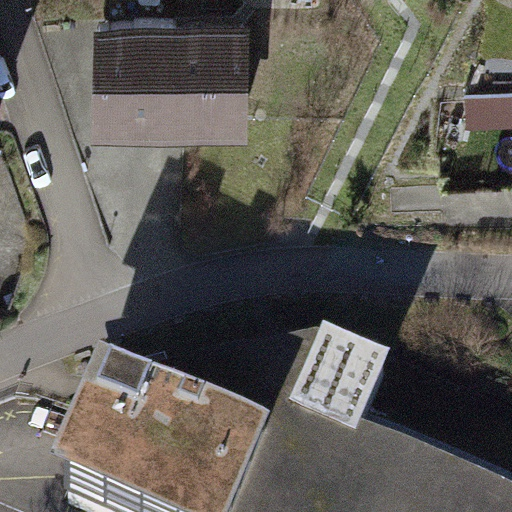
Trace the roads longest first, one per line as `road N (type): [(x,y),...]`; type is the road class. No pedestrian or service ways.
road 1 (residential): [(511,276),(294,271),(216,283),(118,315)]
road 2 (residential): [(2,0),(118,315)]
road 3 (residential): [(118,315),(0,357)]
